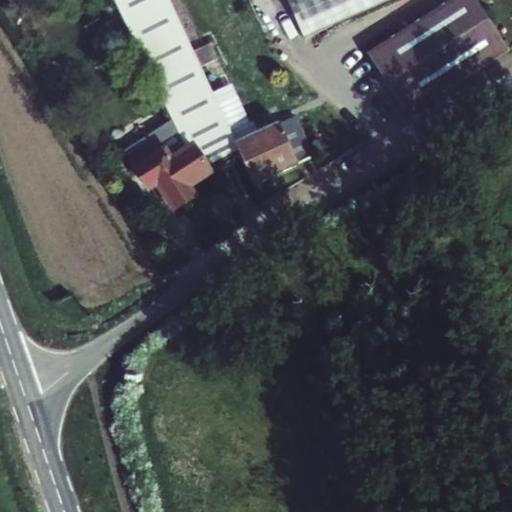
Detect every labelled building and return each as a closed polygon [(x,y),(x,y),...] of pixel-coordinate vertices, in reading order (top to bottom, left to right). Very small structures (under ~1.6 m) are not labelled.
[(177,206),(200,195),(196,186),(245,158),(215,93),(203,67),(196,51),(172,0),(121,0),(175,122),(133,151),(160,196),(168,192),(177,206)] [(270,0),(287,40),(386,0),(270,0)] [(454,0),(359,59),(397,121),(502,58),(465,0),(454,0)] [(213,44),(196,51),(203,67),(220,59),(213,44)] [(306,162),(285,122),(263,132),(258,121),(255,122),(238,84),(215,93),(245,158),(259,187),(306,162)] [(300,115),(285,122),(306,162),(320,154),(300,115)]
